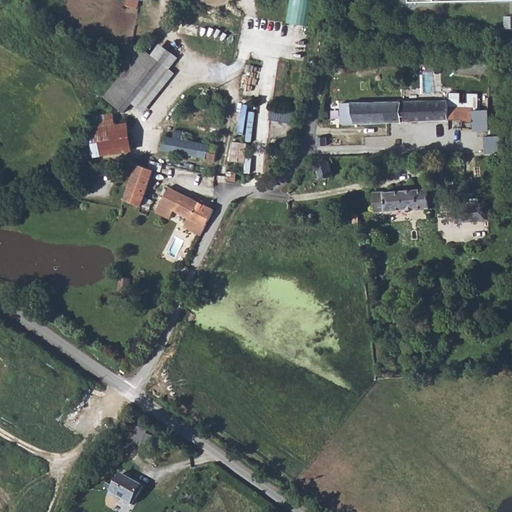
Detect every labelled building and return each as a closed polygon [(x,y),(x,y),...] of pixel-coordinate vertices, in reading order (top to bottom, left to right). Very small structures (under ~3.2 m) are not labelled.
[(315,5),(292,2),(282,71),(304,74),(315,5)] [(133,58),(127,66),(132,96),(150,70),(133,58)] [(386,102),(387,122),(437,120),(436,100),(386,102)] [(436,100),(437,120),(477,121),(477,130),(488,130),(488,109),(473,109),(472,106),(449,106),(448,100),(436,100)] [(346,102),(349,123),(387,122),(386,102),(346,102)] [(117,114),(89,117),(95,157),(130,152),(127,126),(119,126),(117,114)] [(162,137),(160,151),(187,156),(186,160),(195,161),(196,158),(204,160),(204,161),(214,163),(217,147),(192,142),(193,134),(175,130),(173,139),(162,137)] [(316,138),(316,154),(318,155),(319,157),(327,157),(326,138),(316,138)] [(318,166),(322,180),(333,178),(329,163),(327,163),(325,159),(319,161),(319,165),(318,166)] [(134,173),(123,200),(147,209),(150,202),(143,198),(154,171),(147,169),(135,164),(133,164),(132,168),(134,170),(134,173)] [(226,172),(226,180),(236,181),(236,173),(226,172)] [(185,227),(203,235),(213,209),(169,188),(157,213),(170,219),(174,211),(190,218),(185,227)] [(376,193),(377,212),(432,207),(431,189),(376,193)] [(470,205),(471,212),(489,211),(489,204),(470,205)] [(352,215),(353,224),(358,224),(358,220),(376,217),(376,212),(352,215)] [(124,274),(123,290),(132,291),(133,274),(124,274)] [(132,435),(147,442),(152,431),(137,424),(132,435)] [(109,492),(129,503),(140,487),(121,475),(109,492)]
